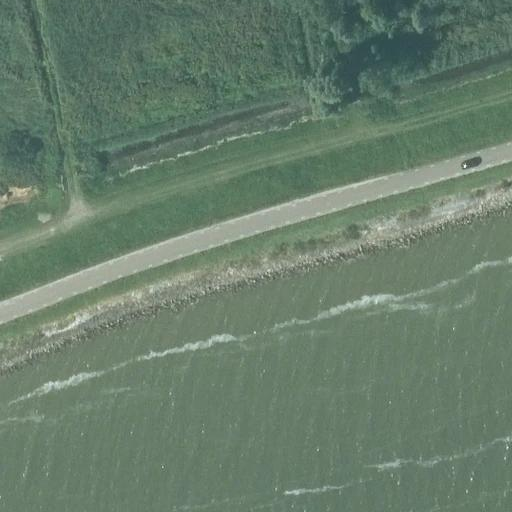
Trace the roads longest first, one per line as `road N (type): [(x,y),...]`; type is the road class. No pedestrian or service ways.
road 1 (tertiary): [(0,312),(179,245),(511,149)]
road 2 (track): [(0,249),(79,215),(356,135)]
road 3 (track): [(32,0),(71,182)]
road 4 (track): [(356,135),(511,97)]
